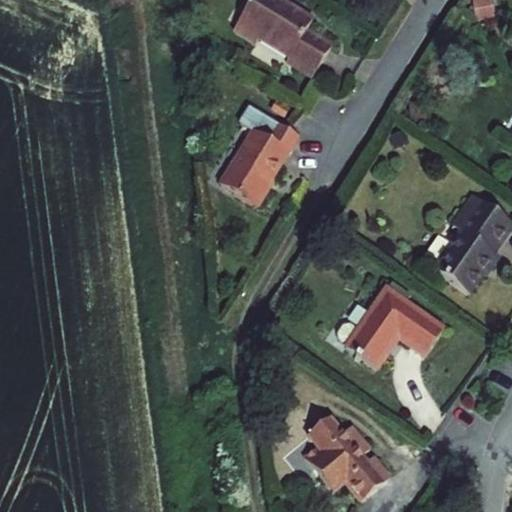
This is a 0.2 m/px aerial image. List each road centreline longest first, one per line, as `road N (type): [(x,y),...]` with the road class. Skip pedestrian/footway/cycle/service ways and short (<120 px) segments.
road 1 (track): [(242,511),(227,367),(237,332),(337,154)]
road 2 (residential): [(337,154),(432,0)]
